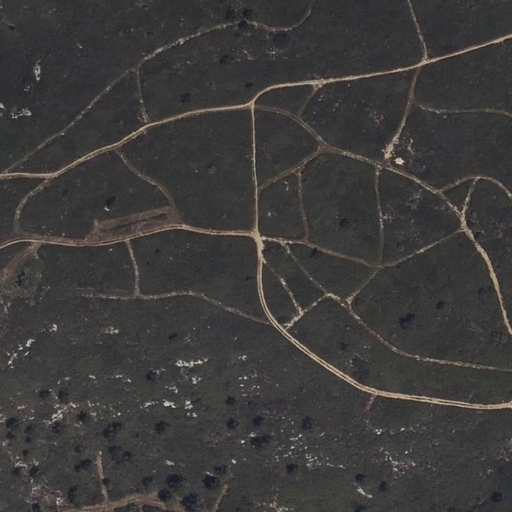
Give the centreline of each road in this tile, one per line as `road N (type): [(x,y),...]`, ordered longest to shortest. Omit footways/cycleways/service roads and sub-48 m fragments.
road 1 (track): [(0,250),(38,237),(126,241),(177,228),(256,235),(264,303),(291,343),(342,376),(397,396),(511,405)]
road 2 (track): [(511,39),(363,77),(268,88),(250,105),(204,111),(45,177),(0,181)]
